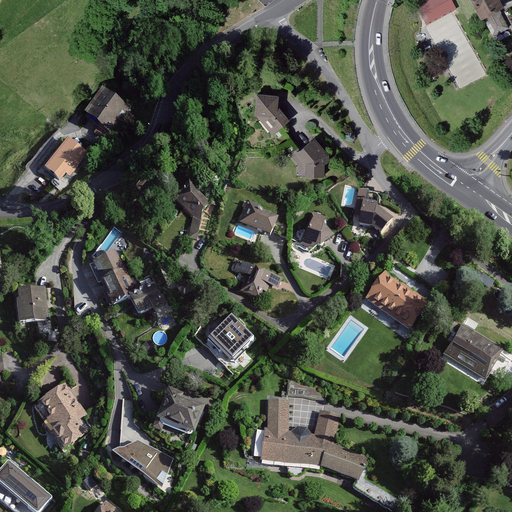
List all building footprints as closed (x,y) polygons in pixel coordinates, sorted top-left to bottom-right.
[(456,10),(450,0),(434,0),(420,8),(429,25),(456,10)] [(503,11),(496,0),(473,0),(495,37),(507,30),(498,14),(503,11)] [(128,114),(105,98),(89,121),(113,136),(128,114)] [(279,100),(258,99),(259,117),(275,134),(289,125),(278,109),(279,100)] [(327,157),(317,145),(301,157),(307,165),(307,179),(326,179),(327,157)] [(85,159),(70,147),(50,173),(65,185),(85,159)] [(211,203),(190,184),(175,200),(193,217),(189,238),(197,239),(203,212),(211,203)] [(359,201),(363,202),(360,225),(373,227),(382,234),(393,220),(378,207),(378,204),(369,202),(371,191),(361,189),(359,201)] [(260,209),(251,205),(242,227),(272,239),(278,223),(258,215),(260,209)] [(326,221),(316,218),(306,249),(317,254),(334,242),(324,229),(326,221)] [(117,309),(129,302),(138,297),(116,257),(95,268),(117,309)] [(283,283),(242,267),(238,275),(249,280),(243,295),(265,304),(271,289),(279,293),(283,283)] [(429,304),(385,273),(367,299),(411,330),(429,304)] [(44,288),(18,290),(21,321),(47,318),(44,288)] [(156,288),(138,297),(129,302),(139,320),(155,311),(160,321),(171,315),(156,288)] [(233,317),(213,337),(234,358),(254,337),(233,317)] [(501,352),(462,330),(447,356),(487,378),(501,352)] [(88,420),(67,394),(45,411),(54,423),(49,427),(69,452),(87,438),(79,427),(88,420)] [(184,402),(172,397),(160,427),(194,440),(204,415),(182,406),(184,402)] [(290,406),(270,405),(271,433),(267,433),(263,464),(322,471),(359,484),(366,463),(334,451),(340,420),(322,416),(316,440),(312,440),(308,433),(298,432),(293,437),(288,437),(290,406)] [(177,463),(141,446),(118,459),(168,493),(177,463)] [(42,511),(55,498),(9,460),(0,470),(0,498),(16,511),(42,511)]
